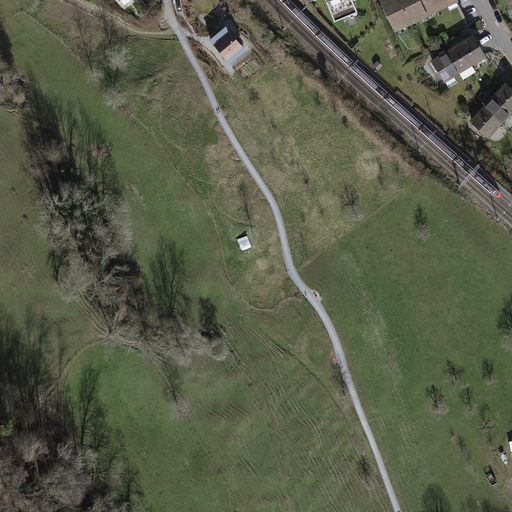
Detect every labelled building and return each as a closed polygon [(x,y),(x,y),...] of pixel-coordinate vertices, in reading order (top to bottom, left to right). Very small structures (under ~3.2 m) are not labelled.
[(214,0),(191,0),(184,6),(202,28),(211,20),(206,14),(218,5),(214,0)] [(327,0),(335,20),(358,10),(353,0),(327,0)] [(430,14),(423,0),(381,0),(396,30),(430,14)] [(423,0),(430,14),(459,0),(423,0)] [(226,23),(209,37),(226,57),(243,44),(226,23)] [(470,35),(461,41),(474,63),(488,54),(475,32),(470,35)] [(456,44),(446,50),(460,72),(474,63),(461,41),(456,44)] [(442,52),(432,58),(445,81),(460,72),(446,50),(442,52)] [(511,87),(505,81),(494,92),(511,107),(511,87)] [(511,107),(494,92),(482,105),(502,123),(511,111),(511,107)] [(482,105),(469,119),(489,137),(502,123),(482,105)]
